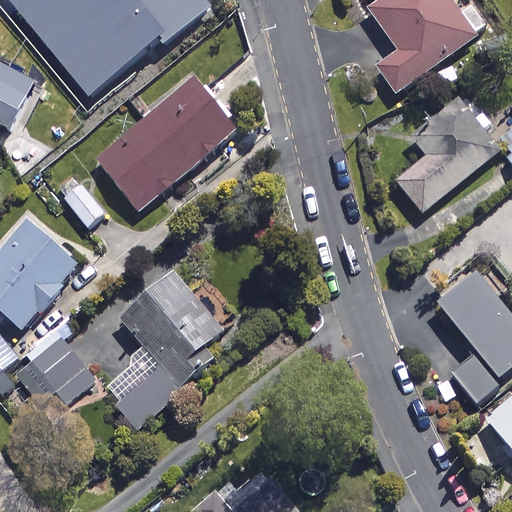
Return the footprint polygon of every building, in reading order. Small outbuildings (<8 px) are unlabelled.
[(210,1),(209,0),(91,0),(114,29),(70,63),(92,92),(210,1)] [(454,0),(448,5),(444,0),(377,0),(384,9),(373,16),(403,59),(379,75),(397,101),(496,33),(473,0),(454,0)] [(42,90),(0,67),(0,127),(16,137),(42,90)] [(244,140),(203,88),(103,167),(144,218),(244,140)] [(499,161),(458,112),(414,149),(429,167),(399,192),(425,223),(499,161)] [(109,219),(83,189),(64,206),(90,236),(109,219)] [(85,273),(34,226),(0,263),(0,311),(27,336),(85,273)] [(233,339),(179,280),(126,328),(152,356),(108,396),(144,436),(222,365),(214,356),(233,339)] [(511,380),(511,317),(482,280),(444,310),(482,358),(456,378),(478,407),(511,380)] [(0,381),(23,362),(0,335),(0,381)] [(101,385),(68,343),(20,382),(33,398),(48,385),(69,411),(101,385)] [(511,408),(491,425),(511,450),(511,408)] [(300,511),(281,488),(251,511),(230,511),(223,502),(210,511),(300,511)]
